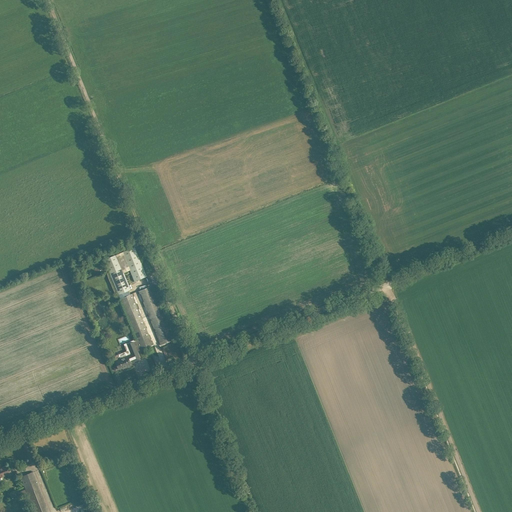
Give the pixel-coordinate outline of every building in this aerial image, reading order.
[(122,252),(134,281),(146,276),(134,247),(122,252)] [(104,260),(118,294),(128,290),(130,289),(116,255),(104,260)] [(150,286),(138,291),(150,319),(160,345),(172,340),(171,336),(150,286)] [(128,290),(118,294),(120,299),(130,295),(128,290)] [(130,295),(120,299),(136,339),(141,349),(141,350),(153,345),(132,294),(130,295)] [(118,354),(113,357),(115,361),(118,369),(124,367),(125,368),(132,365),(131,363),(134,362),(134,363),(140,360),(136,351),(141,349),(136,339),(134,339),(135,341),(132,342),(133,342),(134,344),(128,347),(131,354),(120,359),(118,354)] [(0,468),(0,477),(7,475),(9,478),(13,477),(10,471),(8,471),(6,466),(0,468)] [(21,477),(23,481),(34,511),(49,511),(33,472),(21,477)] [(25,489),(13,495),(15,499),(27,494),(25,489)]
